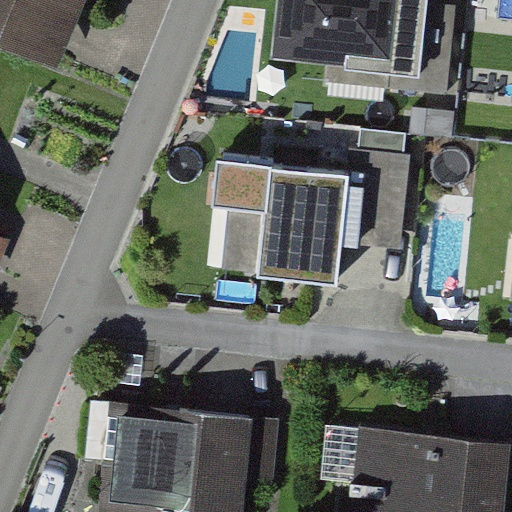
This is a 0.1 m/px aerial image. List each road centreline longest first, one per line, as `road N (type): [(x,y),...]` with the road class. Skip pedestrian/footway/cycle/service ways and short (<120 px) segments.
road 1 (residential): [(69,318),(511,364)]
road 2 (residential): [(69,318),(202,0)]
road 3 (residential): [(0,484),(69,318)]
